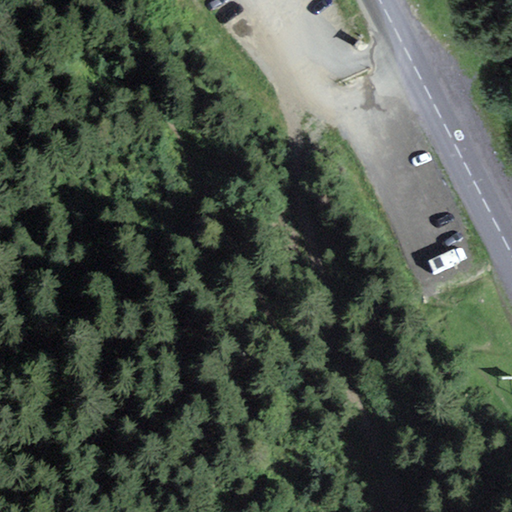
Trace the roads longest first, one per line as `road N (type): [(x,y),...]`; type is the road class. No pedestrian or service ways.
road 1 (track): [(380,467),(62,0)]
road 2 (secondary): [(511,253),(381,0)]
